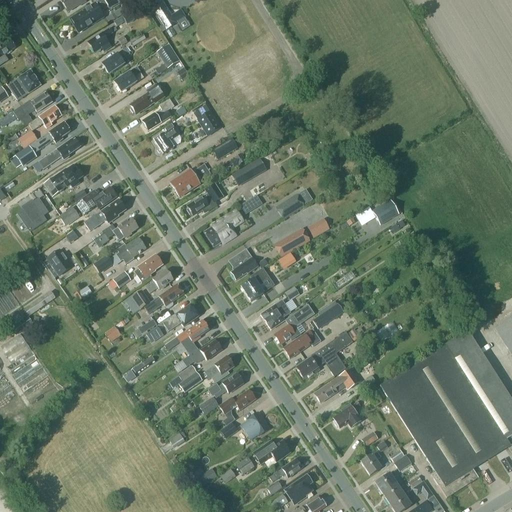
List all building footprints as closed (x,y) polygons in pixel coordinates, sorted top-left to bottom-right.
[(85,3),(83,0),(61,0),(60,1),(68,12),(79,5),(80,6),(85,3)] [(100,20),(99,19),(102,17),(100,13),(108,7),(111,8),(118,4),(115,0),(101,0),(95,4),(94,4),(77,15),(79,17),(72,21),(79,32),(86,27),(87,29),(92,26),(91,24),(93,23),(92,23),(95,21),(96,23),(100,20)] [(168,10),(157,17),(166,31),(176,24),(171,16),(168,10)] [(129,12),(122,17),(127,25),(134,21),(129,12)] [(119,19),(113,22),(116,28),(122,24),(119,19)] [(104,53),(111,48),(105,39),(112,34),(109,29),(102,34),(87,43),(94,54),(102,49),(104,53)] [(133,47),(145,39),(142,34),(130,42),(133,47)] [(1,45),(0,43),(0,65),(7,61),(4,56),(15,49),(9,39),(1,45)] [(167,69),(179,62),(168,46),(156,53),(167,69)] [(116,55),(102,65),(109,76),(123,66),(120,61),(129,55),(125,49),(116,55)] [(121,94),(136,84),(132,78),(140,73),(136,68),(129,73),(114,83),(121,94)] [(183,69),(176,73),(182,83),(189,78),(183,69)] [(17,102),(25,97),(29,94),(40,86),(30,71),(19,79),(14,82),(7,87),(17,102)] [(131,109),(129,110),(132,114),(134,113),(135,115),(144,110),(148,108),(148,107),(149,106),(153,103),(154,103),(155,104),(164,98),(156,86),(147,92),(148,94),(147,95),(148,95),(143,98),(130,107),(131,109)] [(192,87),(187,90),(190,95),(195,92),(192,87)] [(29,102),(24,105),(12,113),(13,113),(16,118),(17,119),(17,120),(26,115),(34,110),(37,113),(52,104),(45,94),(30,103),(29,102)] [(167,112),(174,108),(169,100),(159,107),(162,111),(160,112),(155,115),(155,114),(142,122),(142,124),(142,125),(144,128),(145,128),(148,132),(154,128),(161,124),(171,118),(167,112)] [(33,122),(28,125),(33,132),(43,125),(46,129),(51,126),(50,124),(61,117),(54,107),(38,118),(33,122)] [(191,114),(194,120),(202,115),(198,109),(191,114)] [(221,129),(210,112),(196,120),(207,138),(221,129)] [(13,113),(3,119),(7,125),(17,119),(16,118),(13,113)] [(29,147),(14,157),(15,157),(21,166),(32,159),(34,154),(53,141),(56,145),(62,140),(61,139),(69,133),(68,131),(69,129),(67,127),(66,127),(63,124),(29,147)] [(161,154),(162,155),(173,148),(169,143),(179,136),(175,130),(171,125),(164,129),(167,133),(164,135),(164,134),(153,141),(158,149),(157,150),(156,151),(158,154),(160,155),(161,154)] [(25,136),(18,140),(24,150),(37,141),(33,134),(27,138),(25,136)] [(217,161),(236,149),(230,139),(211,151),(217,161)] [(43,170),(52,163),(61,157),(64,161),(69,158),(68,156),(80,148),(79,148),(80,145),(77,142),(75,141),(73,142),(71,140),(56,151),(47,157),(44,159),(38,163),(43,170)] [(230,161),(234,168),(245,162),(241,155),(230,161)] [(253,163),(239,171),(246,183),(259,176),(266,172),(259,159),(253,163)] [(194,171),(194,172),(192,174),(190,171),(170,184),(179,198),(199,185),(198,182),(200,181),(210,175),(204,165),(194,171)] [(82,177),(76,170),(75,171),(73,168),(73,167),(66,172),(66,170),(58,175),(59,175),(44,185),(53,198),(63,191),(59,185),(63,182),(67,188),(70,185),(73,189),(79,184),(77,181),(82,177)] [(12,182),(4,187),(7,192),(15,186),(12,182)] [(93,192),(81,200),(82,202),(77,206),(83,216),(92,210),(91,209),(96,206),(99,210),(116,198),(109,188),(97,197),(93,192)] [(188,210),(186,211),(189,216),(191,215),(192,217),(202,210),(204,214),(216,206),(214,204),(219,200),(213,190),(209,192),(206,194),(206,195),(202,197),(193,203),(194,204),(187,208),(188,210)] [(72,198),(76,204),(86,197),(82,191),(72,198)] [(283,220),(303,207),(297,196),(276,209),(283,220)] [(256,197),(240,207),(246,216),(262,206),(256,197)] [(29,233),(46,222),(43,217),(47,214),(38,200),(33,203),(32,202),(22,209),(22,210),(16,214),(29,233)] [(90,233),(101,226),(100,225),(102,223),(102,224),(103,224),(108,223),(108,224),(125,211),(118,201),(101,213),(95,218),(94,217),(84,224),(90,233)] [(380,226),(398,215),(390,202),(372,213),(380,226)] [(66,227),(79,218),(72,208),(59,217),(66,227)] [(212,225),(213,227),(203,234),(213,249),(223,242),(224,245),(236,236),(231,228),(242,220),(236,210),(212,225)] [(116,230),(112,226),(103,233),(104,235),(94,242),(99,249),(109,241),(108,240),(114,235),(119,242),(124,239),(125,238),(127,238),(129,237),(129,235),(138,230),(130,219),(117,229),(116,230)] [(323,220),(307,229),(313,240),(329,231),(323,220)] [(396,225),(389,229),(392,235),(399,230),(396,225)] [(280,257),(309,241),(303,230),(274,247),(280,257)] [(145,250),(138,239),(126,247),(125,245),(116,251),(119,254),(117,255),(122,261),(126,265),(134,260),(133,258),(145,250)] [(47,260),(54,269),(59,278),(73,268),(60,250),(47,260)] [(257,268),(251,258),(246,250),(228,262),(228,263),(229,262),(233,269),(232,270),(234,271),(230,274),(236,281),(246,274),(247,275),(257,268)] [(161,263),(160,261),(158,261),(155,256),(142,265),(137,269),(138,270),(134,273),(142,284),(151,278),(150,275),(152,274),(153,273),(154,272),(162,266),(161,265),(161,263)] [(93,266),(98,274),(112,264),(107,257),(93,266)] [(84,259),(79,262),(83,269),(88,266),(84,259)] [(265,261),(259,265),(262,270),(268,265),(265,261)] [(252,281),(241,288),(250,303),(263,294),(273,287),(268,280),(267,277),(263,271),(261,270),(250,278),(252,281)] [(162,290),(164,289),(164,287),(173,281),(171,280),(171,278),(170,276),(169,276),(165,271),(152,280),(153,282),(145,288),(149,294),(158,289),(159,291),(160,290),(162,290)] [(130,281),(124,272),(112,281),(119,289),(130,281)] [(352,273),(331,287),(335,292),(356,279),(352,273)] [(80,300),(93,293),(89,286),(76,293),(80,300)] [(183,295),(176,286),(159,298),(143,308),(148,315),(163,305),(165,308),(166,307),(167,309),(168,309),(172,306),(172,305),(171,303),(183,295)] [(294,288),(284,295),(286,297),(288,300),(298,293),(294,288)] [(54,299),(50,292),(22,311),(26,317),(9,329),(12,332),(8,334),(10,338),(14,335),(14,336),(32,325),(27,318),(51,301),(54,299)] [(139,310),(149,304),(141,292),(132,299),(139,310)] [(274,306),(260,316),(270,331),(284,322),(283,319),(290,314),(282,302),(275,307),(274,306)] [(337,304),(329,310),(334,318),(343,313),(337,304)] [(196,316),(196,314),(194,312),(193,311),(190,306),(177,315),(176,315),(162,324),(168,332),(181,323),(184,327),(189,324),(189,322),(197,317),(196,316)] [(308,306),(290,317),(291,318),(296,326),(297,325),(298,326),(307,320),(306,318),(313,313),(308,306)] [(320,316),(312,321),(318,330),(326,324),(320,316)] [(511,319),(495,330),(511,355),(511,319)] [(137,330),(141,336),(156,326),(152,321),(137,330)] [(193,343),(197,341),(197,339),(208,331),(201,322),(186,332),(177,338),(181,343),(189,338),(193,343)] [(118,333),(115,327),(104,335),(109,341),(114,338),(113,336),(118,333)] [(149,341),(161,333),(157,327),(145,335),(149,341)] [(274,336),(280,346),(280,345),(289,339),(291,342),(300,336),(294,327),(289,330),(288,327),(274,336)] [(313,338),(309,332),(283,350),(290,360),(300,353),(311,345),(312,348),(320,342),(316,335),(313,338)] [(478,479),(473,471),(509,448),(511,446),(511,402),(467,332),(379,388),(434,474),(431,476),(446,500),(446,499),(465,487),(465,486),(477,479),(478,480),(478,479)] [(303,379),(312,373),(313,375),(319,371),(317,369),(322,365),(321,363),(330,357),(332,360),(331,360),(336,367),(330,371),(334,377),(344,370),(340,364),(336,357),(335,355),(352,343),(347,335),(338,341),(337,339),(308,359),(305,361),(304,361),(305,363),(296,370),(303,379)] [(19,336),(1,348),(6,356),(25,343),(19,336)] [(177,338),(164,347),(168,352),(181,343),(177,338)] [(221,350),(216,342),(209,347),(208,346),(200,352),(199,350),(189,357),(193,363),(196,361),(198,363),(204,359),(206,362),(212,358),(211,357),(221,350)] [(31,352),(26,344),(7,357),(12,365),(31,352)] [(189,357),(182,362),(186,368),(194,363),(193,363),(189,357)] [(233,368),(226,358),(214,366),(204,373),(209,381),(214,377),(217,382),(228,374),(226,372),(233,368)] [(42,368),(37,360),(12,377),(17,385),(42,368)] [(178,378),(169,384),(173,389),(182,383),(195,373),(191,367),(177,376),(178,378)] [(48,377),(42,369),(19,386),(23,393),(48,377)] [(330,384),(314,395),(320,404),(337,393),(334,390),(343,384),(345,387),(348,391),(355,386),(361,382),(352,369),(346,372),(339,378),(330,384)] [(130,371),(122,376),(127,383),(135,378),(130,371)] [(196,374),(191,377),(179,386),(184,394),(202,381),(196,374)] [(3,375),(0,377),(0,398),(13,390),(3,375)] [(216,399),(226,392),(229,395),(235,391),(234,390),(243,384),(241,382),(242,381),(238,375),(237,375),(222,385),(218,388),(216,385),(207,391),(212,398),(214,396),(216,399)] [(355,393),(357,395),(376,383),(372,377),(353,389),(355,393)] [(231,399),(219,407),(224,416),(236,407),(239,411),(255,401),(249,391),(233,402),(231,399)] [(382,404),(373,391),(366,395),(375,408),(382,404)] [(204,416),(218,407),(212,398),(199,407),(204,416)] [(334,422),(334,424),(337,428),(339,429),(339,430),(347,424),(351,429),(361,422),(353,411),(360,407),(357,403),(351,407),(350,405),(341,412),(342,413),(332,420),(334,422)] [(250,442),(252,441),(258,437),(268,430),(258,414),(247,421),(248,421),(240,427),(250,442)] [(226,440),(237,432),(231,423),(220,432),(226,440)] [(381,440),(375,432),(373,434),(361,441),(365,448),(377,441),(378,442),(381,440)] [(169,441),(174,449),(184,442),(179,434),(169,441)] [(285,446),(282,443),(275,447),(270,441),(252,453),(260,466),(272,458),(275,463),(282,458),(283,459),(291,453),(286,445),(285,446)] [(383,442),(376,447),(380,453),(387,448),(383,442)] [(404,457),(400,451),(390,458),(393,463),(404,457)] [(371,456),(360,463),(369,477),(380,469),(375,462),(380,458),(377,453),(372,457),(371,456)] [(405,457),(394,465),(399,473),(411,465),(405,457)] [(254,468),(248,458),(236,466),(242,476),(254,468)] [(295,460),(269,478),(272,483),(285,474),(288,479),(289,478),(290,478),(292,477),(292,476),(302,469),(295,460)] [(201,487),(216,478),(211,469),(196,479),(201,487)] [(220,477),(225,485),(235,478),(230,471),(220,477)] [(375,485),(382,496),(396,485),(392,479),(396,476),(393,472),(389,475),(375,485)] [(308,486),(312,484),(306,476),(284,492),(294,506),(306,498),(305,497),(312,492),(308,486)] [(418,477),(416,478),(407,484),(411,490),(422,483),(418,477)] [(266,490),(271,497),(282,489),(277,482),(266,490)] [(382,496),(389,505),(403,496),(399,489),(403,487),(400,483),(396,485),(382,496)] [(423,483),(413,491),(415,495),(418,495),(427,489),(423,483)] [(403,496),(389,505),(393,511),(401,511),(410,506),(406,500),(410,497),(407,493),(403,496)] [(287,503),(282,496),(270,504),(276,511),(287,503)] [(325,507),(326,505),(323,501),(321,501),(318,497),(306,506),(305,505),(294,511),(307,511),(309,511),(318,511),(325,508),(325,507)] [(443,511),(434,498),(428,502),(434,511),(443,511)] [(431,511),(433,511),(426,502),(410,511),(431,511)]
